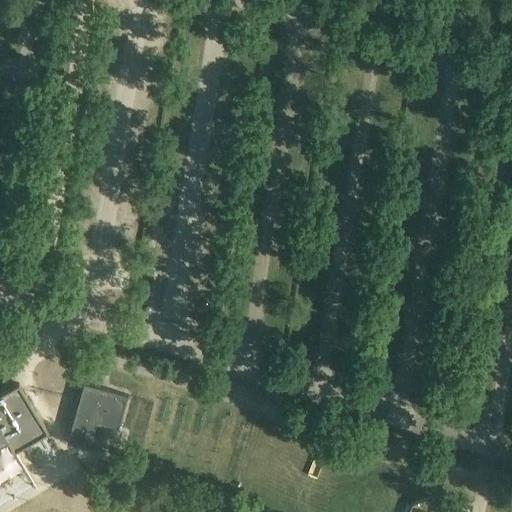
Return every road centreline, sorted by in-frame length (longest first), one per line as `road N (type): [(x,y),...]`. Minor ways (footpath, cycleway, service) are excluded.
road 1 (unclassified): [(511,456),(0,290)]
road 2 (unclassified): [(511,86),(391,33),(232,0)]
road 3 (unclassified): [(0,229),(36,0)]
